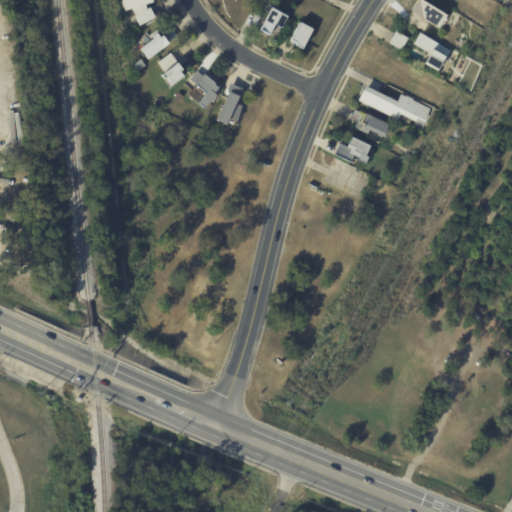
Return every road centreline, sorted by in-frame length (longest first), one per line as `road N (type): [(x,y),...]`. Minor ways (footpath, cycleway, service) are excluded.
road 1 (tertiary): [(219,422),(296,156),(323,88),(375,0)]
road 2 (primary): [(219,422),(450,511)]
road 3 (primary): [(0,328),(150,390)]
road 4 (residential): [(323,88),(244,52),(191,0)]
